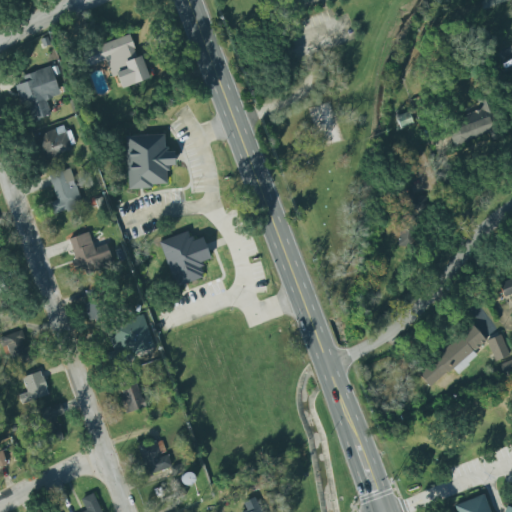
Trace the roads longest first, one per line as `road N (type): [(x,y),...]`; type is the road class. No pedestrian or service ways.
road 1 (secondary): [(351,426),(189,0)]
road 2 (residential): [(124,511),(0,150)]
road 3 (residential): [(326,364),(403,326),(438,293),(465,242),(511,205)]
